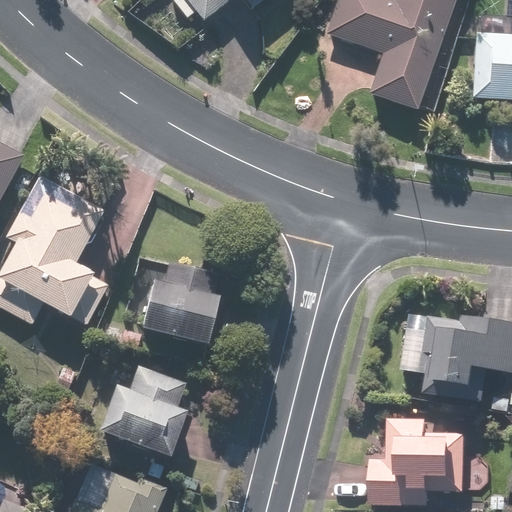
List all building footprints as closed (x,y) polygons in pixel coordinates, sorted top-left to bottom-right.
[(184,0),(203,24),(233,0),(237,0),(241,5),(244,2),(250,10),(262,0),(184,0)] [(369,95),(415,112),(455,0),(335,0),(323,35),(383,57),(369,95)] [(511,36),(474,35),(471,101),(511,102),(511,36)] [(0,201),(23,158),(0,144),(0,201)] [(13,246),(0,269),(0,310),(32,328),(42,309),(68,324),(94,277),(75,266),(105,213),(39,176),(3,240),(13,246)] [(153,282),(140,331),(206,347),(218,297),(214,296),(219,276),(167,264),(162,284),(153,282)] [(461,322),(428,318),(423,355),(430,356),(425,396),(484,404),(489,371),(511,374),(511,323),(462,317),(461,322)] [(185,385),(137,367),(128,392),(114,387),(97,433),(169,460),(187,413),(176,409),(185,385)] [(430,440),(426,440),(426,421),(387,420),(386,461),(371,461),(370,508),(429,509),(429,494),(464,494),(465,435),(430,434),(430,440)] [(155,511),(166,488),(139,477),(136,483),(91,464),(74,502),(69,511),(155,511)] [(0,511),(30,511),(2,500),(0,506),(0,511)]
